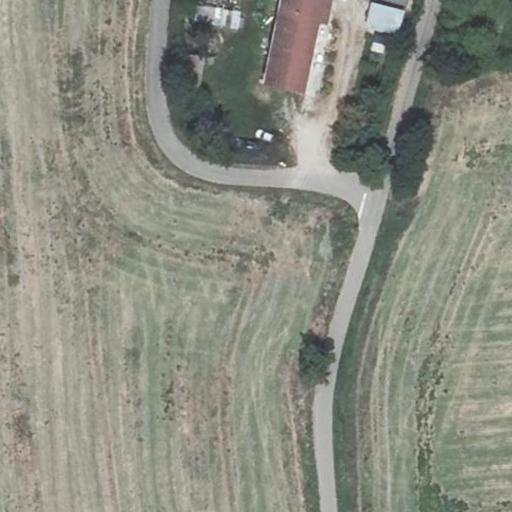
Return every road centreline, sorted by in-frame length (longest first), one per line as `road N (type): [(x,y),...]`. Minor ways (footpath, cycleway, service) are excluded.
road 1 (unclassified): [(381,189),(175,160),(155,117),(160,0)]
road 2 (unclassified): [(381,189),(330,370),(337,511)]
road 3 (unclassified): [(438,0),(381,189)]
